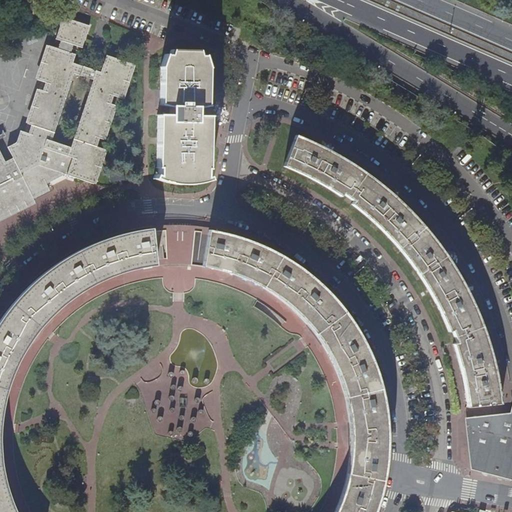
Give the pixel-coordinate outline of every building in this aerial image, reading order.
[(63,43),(75,47),(81,49),(88,28),(67,21),(60,42),(63,43)] [(59,52),(72,56),(75,47),(63,43),(59,52)] [(33,126),(30,135),(22,133),(18,145),(9,150),(13,159),(33,200),(49,191),(46,185),(62,175),(92,185),(103,151),(97,149),(100,140),(103,141),(115,107),(112,107),(115,98),(121,100),(132,67),(110,59),(104,76),(75,65),(77,58),(72,56),(59,52),(52,49),(41,81),(47,84),(44,93),(41,92),(30,125),(33,126)] [(194,109),(196,110),(197,110),(197,111),(207,109),(207,70),(204,58),(199,58),(198,54),(171,53),(170,57),(164,57),(161,69),(160,106),(169,110),(170,109),(178,109),(179,105),(189,105),(189,110),(193,109),(193,110),(194,110),(194,109)] [(196,126),(196,119),(196,110),(194,109),(194,110),(193,110),(193,109),(189,110),(189,105),(179,105),(178,109),(170,109),(169,110),(169,117),(169,125),(196,126)] [(179,186),(185,186),(196,185),(204,184),(210,182),(208,179),(205,178),(205,172),(207,172),(208,119),(196,119),(196,126),(169,125),(169,117),(158,117),(155,170),(158,170),(158,178),(154,178),(154,181),(165,184),(179,186)] [(297,139),(285,168),(290,170),(309,178),(326,188),(342,198),(344,196),(355,205),(354,207),(366,216),(380,229),(400,250),(416,271),(428,289),(440,309),(451,335),(454,334),(457,343),(459,348),(456,349),(462,369),(465,382),(470,411),(502,407),(499,392),(498,385),(496,376),(491,355),(486,338),(483,328),(471,302),(469,297),(452,268),(438,246),(434,241),(415,219),(409,214),(393,198),(385,191),(369,178),(349,165),(341,160),(324,150),(313,146),(297,139)] [(0,223),(36,206),(33,200),(13,159),(5,163),(0,152),(0,223)] [(206,229),(184,228),(183,234),(188,234),(188,246),(175,246),(175,234),(178,234),(178,228),(161,228),(155,228),(155,232),(155,235),(165,234),(167,261),(162,261),(157,261),(158,268),(169,267),(177,267),(193,268),(196,234),(206,235),(206,229)] [(154,268),(158,268),(157,261),(155,235),(155,232),(143,233),(127,236),(111,241),(92,248),(79,255),(63,263),(49,273),(29,290),(14,306),(2,322),(0,325),(0,511),(15,511),(14,509),(7,490),(3,473),(1,458),(1,436),(2,422),(4,411),(7,394),(13,379),(17,368),(22,358),(32,342),(41,331),(50,320),(61,309),(75,298),(92,288),(107,281),(120,276),(134,272),(154,268)] [(225,237),(209,233),(204,269),(222,273),(238,279),(250,283),(270,295),(285,305),(300,319),(311,331),(323,347),(335,369),(342,388),(346,400),(349,414),(350,428),(351,439),(351,452),(349,465),(347,480),(343,493),(338,508),(335,511),(374,511),(380,495),(385,472),(386,458),(387,435),(386,419),(383,401),(378,383),(372,365),(363,346),(355,331),(341,310),(331,300),(322,291),(311,280),(299,270),(289,264),(278,257),(268,252),(255,246),(239,241),(225,237)] [(511,416),(511,419),(469,424),(475,470),(511,481),(511,416)]
